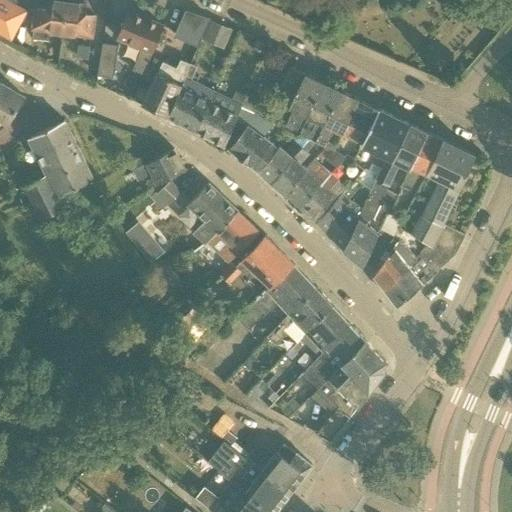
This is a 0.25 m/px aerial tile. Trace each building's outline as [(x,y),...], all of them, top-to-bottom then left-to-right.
[(1,0),(0,0),(0,31),(11,37),(24,12),(1,0)] [(63,32),(67,2),(49,0),(47,0),(46,8),(37,7),(33,38),(49,40),(51,30),(63,32)] [(92,36),(92,35),(95,15),(86,14),(87,5),(67,2),(63,32),(92,36)] [(117,38),(142,48),(133,70),(144,74),(164,26),(128,11),(117,38)] [(232,30),(210,21),(202,40),(224,49),(232,30)] [(103,43),(98,75),(114,78),(119,45),(103,43)] [(90,48),(77,47),(76,58),(89,59),(90,48)] [(181,87),(191,64),(181,59),(176,68),(164,62),(158,74),(143,105),(168,117),(181,87)] [(214,90),(192,80),(197,67),(191,64),(181,87),(168,117),(196,131),(214,90)] [(292,68),(281,90),(295,97),(293,100),(289,108),(294,110),(285,127),(299,134),(324,82),(306,73),(305,74),(292,68)] [(342,91),(324,82),(299,134),(310,139),(316,142),(317,143),(325,125),(342,91)] [(0,84),(0,119),(8,124),(24,97),(1,83),(0,84)] [(242,107),(248,93),(238,88),(233,99),(214,90),(196,131),(225,145),(236,121),(242,107)] [(334,130),(343,134),(360,100),(342,91),(325,125),(317,143),(334,151),(335,150),(338,145),(329,141),(334,130)] [(242,107),(258,114),(264,102),(248,93),(242,107)] [(362,143),(379,109),(360,100),(343,134),(362,143)] [(257,115),(258,114),(242,107),(236,121),(247,126),(228,148),(255,168),(275,145),(264,137),(274,123),(257,115)] [(394,160),(412,125),(379,109),(362,143),(354,161),(364,169),(355,179),(356,179),(362,183),(364,186),(373,175),(370,173),(380,154),(387,157),(394,160)] [(71,168),(85,161),(65,120),(29,138),(48,174),(24,186),(35,207),(53,198),(44,181),(49,178),(50,179),(67,171),(60,156),(64,154),(71,168)] [(379,186),(388,190),(389,186),(400,163),(410,168),(428,133),(412,125),(394,160),(387,157),(376,179),(377,179),(382,182),(379,186)] [(280,136),(294,143),(287,152),(280,146),(278,147),(275,145),(255,168),(259,172),(259,171),(272,183),(306,144),(310,139),(299,134),(285,127),(285,128),(280,136)] [(421,171),(426,173),(427,171),(443,139),(442,139),(428,133),(410,168),(402,185),(412,190),(419,176),(421,171)] [(308,152),(316,142),(310,139),(306,144),(272,183),(285,193),(308,168),(302,163),(310,154),(308,152)] [(441,234),(442,235),(457,252),(466,234),(444,224),(461,187),(460,187),(476,155),(443,139),(427,171),(426,173),(440,179),(409,235),(428,245),(434,248),(441,234)] [(147,183),(151,189),(158,185),(186,169),(174,148),(132,171),(138,182),(152,174),(154,179),(147,183)] [(94,178),(85,161),(71,168),(64,154),(60,156),(67,171),(50,179),(49,178),(44,181),(53,198),(35,207),(42,220),(65,208),(59,196),(94,178)] [(323,183),(331,174),(315,159),(308,168),(285,193),(301,207),(323,183)] [(339,180),(335,177),(331,174),(323,183),(301,207),(317,222),(342,193),(334,185),(339,180)] [(350,198),(362,183),(356,179),(343,194),(342,193),(317,222),(342,248),(342,249),(343,249),(363,209),(350,198)] [(379,186),(382,182),(377,179),(370,195),(363,209),(343,249),(344,249),(355,259),(363,265),(363,264),(378,233),(370,226),(379,207),(383,200),(392,205),(397,194),(388,190),(379,186)] [(161,210),(180,191),(170,181),(153,199),(161,210)] [(208,243),(238,210),(209,183),(188,204),(205,220),(192,233),(204,245),(207,242),(208,243)] [(229,263),(239,253),(260,231),(238,210),(208,243),(229,263)] [(395,236),(403,220),(389,213),(381,229),(395,236)] [(139,224),(127,234),(151,261),(162,251),(139,224)] [(434,248),(428,245),(421,253),(417,257),(386,291),(398,306),(425,284),(425,283),(437,271),(457,252),(442,235),(441,234),(434,248)] [(271,287),(294,263),(265,236),(242,259),(271,287)] [(375,276),(386,291),(417,257),(400,239),(394,247),(374,275),(375,276)] [(171,285),(180,283),(174,262),(164,265),(171,285)] [(288,316),(316,287),(294,263),(271,287),(239,321),(249,331),(277,303),(288,315),(288,316)] [(222,279),(229,284),(240,271),(234,265),(222,279)] [(297,341),(333,305),(316,287),(288,316),(288,315),(267,337),(270,339),(267,342),(273,348),(287,332),(297,341)] [(325,347),(350,323),(333,305),(297,341),(298,342),(292,348),(297,352),(305,345),(311,351),(300,362),(307,369),(311,364),(310,363),(318,355),(325,347)] [(326,380),(365,339),(350,323),(325,347),(318,355),(310,363),(311,364),(319,372),(318,372),(326,380)] [(359,383),(369,393),(386,371),(387,371),(386,361),(365,339),(326,380),(319,387),(338,404),(359,383)] [(358,407),(369,393),(359,383),(338,404),(340,406),(316,433),(331,441),(351,416),(350,416),(357,406),(358,407)] [(144,410),(165,425),(176,409),(156,394),(144,410)] [(102,425),(141,455),(164,426),(134,403),(119,412),(102,424),(103,424),(102,425)] [(261,472),(262,471),(224,441),(208,461),(232,481),(272,511),(275,511),(290,494),(261,472)] [(290,494),(313,465),(296,452),(296,453),(284,443),(262,471),(261,472),(290,494)] [(22,497),(34,507),(39,501),(46,507),(56,495),(37,479),(22,497)] [(213,511),(272,511),(232,481),(210,510),(213,511)]
